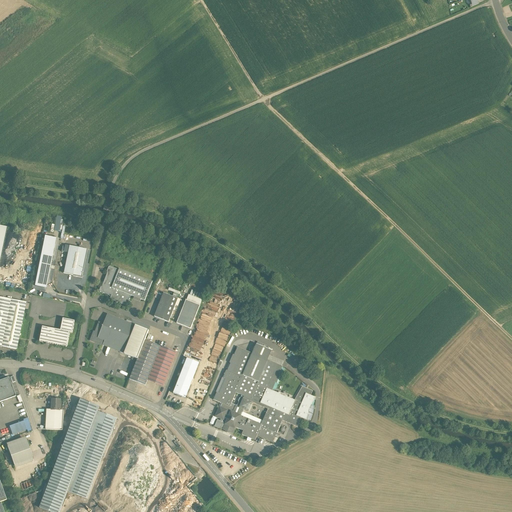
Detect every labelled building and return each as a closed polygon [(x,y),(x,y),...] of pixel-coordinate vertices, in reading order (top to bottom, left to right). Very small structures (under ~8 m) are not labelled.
[(56,239),(45,237),(36,286),(47,288),(56,239)] [(82,277),(87,250),(82,249),(79,248),(70,246),(68,253),(64,274),(82,277)] [(107,273),(106,277),(105,278),(104,280),(104,281),(103,284),(103,285),(102,286),(101,286),(100,287),(101,287),(100,290),(99,291),(100,292),(101,292),(103,293),(104,294),(104,293),(108,295),(109,295),(110,294),(111,295),(110,298),(111,300),(114,301),(115,301),(117,302),(118,303),(121,303),(121,304),(122,304),(125,305),(126,306),(127,305),(129,300),(129,299),(130,299),(131,296),(112,288),(119,270),(110,266),(108,267),(108,269),(107,271),(107,273)] [(152,282),(119,269),(119,270),(112,288),(131,296),(136,297),(139,299),(145,301),(152,282)] [(164,293),(154,317),(169,323),(178,299),(164,293)] [(11,300),(0,297),(0,346),(1,346),(11,300)] [(26,303),(11,300),(1,346),(16,349),(26,303)] [(186,300),(177,323),(190,329),(200,306),(186,300)] [(103,324),(99,322),(95,332),(94,332),(90,341),(103,346),(105,341),(122,348),(120,352),(124,354),(135,326),(107,314),(103,324)] [(75,321),(63,319),(60,331),(70,333),(72,333),(75,321)] [(135,326),(124,354),(137,359),(145,340),(148,331),(136,325),(135,326)] [(60,331),(42,327),(39,341),(45,343),(46,344),(48,345),(50,344),(67,347),(70,333),(60,331)] [(161,347),(145,340),(137,359),(129,379),(145,386),(147,380),(161,347)] [(280,375),(279,374),(282,366),(267,360),(272,351),(256,344),(252,354),(238,347),(234,355),(233,355),(230,363),(231,363),(227,371),(226,370),(223,378),(225,379),(219,394),(217,393),(213,400),(222,403),(220,407),(219,407),(215,417),(220,419),(226,422),(222,429),(222,430),(226,431),(226,432),(227,433),(228,433),(229,432),(232,434),(235,428),(236,428),(242,431),(243,431),(241,435),(255,441),(257,436),(273,443),(275,438),(276,438),(278,435),(276,434),(282,421),(297,427),(301,418),(306,420),(308,412),(311,405),(312,405),(316,397),(311,395),(313,391),(302,386),(295,400),(287,397),(288,396),(279,392),(279,393),(272,390),(275,383),(276,383),(280,375)] [(176,353),(161,347),(147,380),(163,386),(176,353)] [(187,358),(173,393),(185,398),(199,363),(187,358)] [(8,378),(0,380),(0,401),(15,396),(8,378)] [(60,400),(52,399),(52,410),(60,410),(60,400)] [(99,407),(80,400),(40,508),(49,511),(59,511),(68,492),(98,412),(99,407)] [(52,410),(47,410),(45,430),(63,431),(64,410),(60,410),(52,410)] [(98,412),(68,492),(87,499),(111,436),(113,430),(117,419),(98,412)] [(220,421),(217,420),(217,421),(215,426),(219,428),(221,429),(222,429),(226,422),(220,419),(220,421)] [(24,421),(14,425),(17,433),(27,430),(24,421)] [(14,425),(9,426),(12,435),(17,433),(14,425)] [(26,440),(7,446),(14,465),(32,459),(26,440)] [(197,511),(205,506),(187,486),(196,478),(185,465),(183,465),(185,468),(181,471),(181,472),(180,471),(180,473),(174,478),(172,481),(171,490),(175,490),(179,495),(187,495),(187,501),(185,502),(188,505),(186,506),(186,509),(188,511),(191,509),(190,511),(197,511)]
